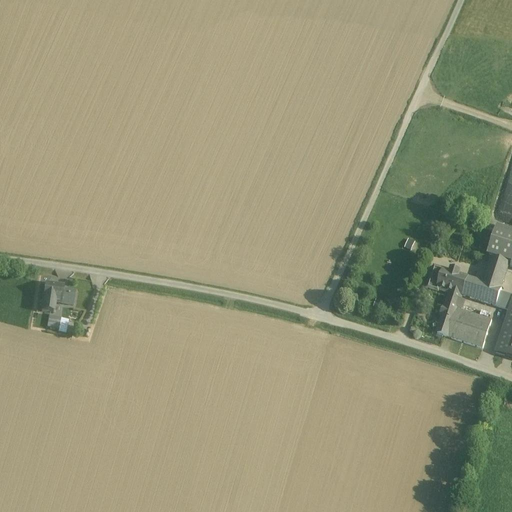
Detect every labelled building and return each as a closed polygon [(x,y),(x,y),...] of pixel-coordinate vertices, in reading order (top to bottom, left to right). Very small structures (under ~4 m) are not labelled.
[(511,186),(503,187),(500,193),(500,198),(497,206),(501,208),(501,211),(511,210),(511,186)] [(511,233),(497,229),(488,255),(511,263),(511,233)] [(509,265),(491,259),(483,284),(501,290),(509,265)] [(468,279),(434,268),(428,289),(437,292),(438,289),(451,293),(457,295),(460,288),(465,290),(468,279)] [(483,284),(468,279),(465,290),(460,288),(457,295),(460,296),(496,307),(500,294),(501,290),(483,284)] [(63,288),(46,286),(42,313),(53,314),(55,304),(74,307),(76,292),(63,290),(63,288)] [(492,322),(456,310),(460,296),(457,295),(451,293),(437,335),(482,350),(492,322)] [(511,295),(511,297),(500,294),(496,307),(507,311),(497,343),(511,347),(511,295)] [(60,319),(49,318),(47,330),(59,331),(60,319)] [(72,321),(60,319),(59,331),(58,334),(70,336),(71,325),(72,321)]
